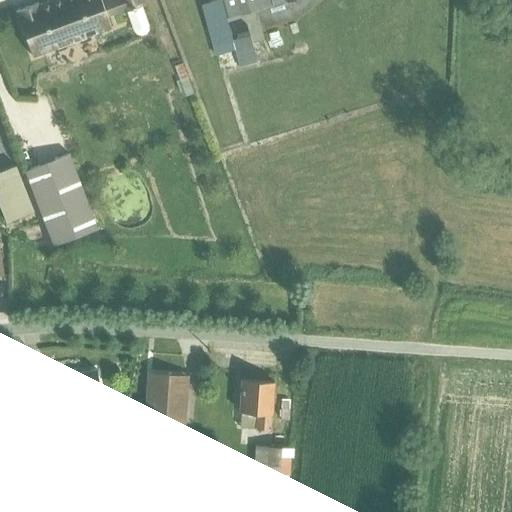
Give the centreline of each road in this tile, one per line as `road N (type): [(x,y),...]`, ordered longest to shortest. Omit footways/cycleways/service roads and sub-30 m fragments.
road 1 (unclassified): [(511,352),(84,326),(0,331)]
road 2 (track): [(440,348),(423,511)]
